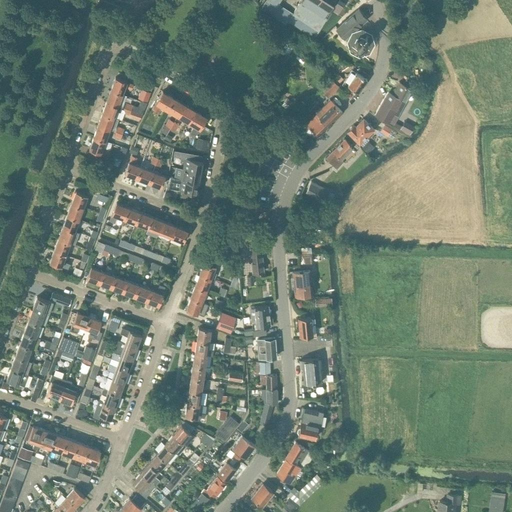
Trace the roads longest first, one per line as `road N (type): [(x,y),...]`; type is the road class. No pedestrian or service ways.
road 1 (unclassified): [(222,511),(273,446),(287,414),(277,253),(283,203),(300,166),(380,72),(385,43),(374,0)]
road 2 (residential): [(206,222),(221,111),(111,48)]
road 3 (residential): [(206,222),(66,171)]
road 4 (residential): [(167,323),(28,274)]
road 5 (residential): [(126,442),(0,396)]
road 6 (residential): [(66,171),(111,48)]
road 7 (residential): [(126,442),(167,323)]
